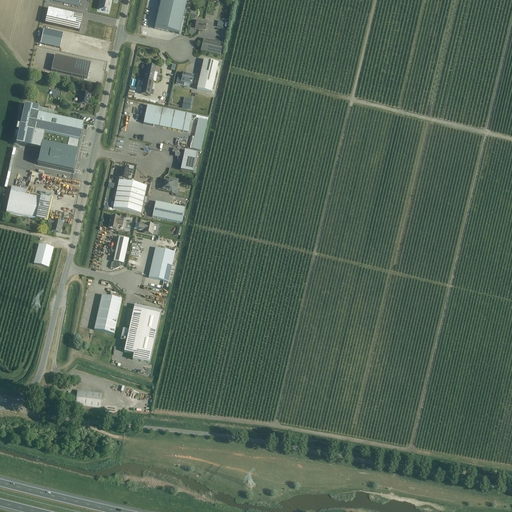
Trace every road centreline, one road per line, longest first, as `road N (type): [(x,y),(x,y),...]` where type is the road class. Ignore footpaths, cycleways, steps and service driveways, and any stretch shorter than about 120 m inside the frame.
road 1 (unclassified): [(17,400),(31,415),(245,439),(511,489)]
road 2 (tertiary): [(17,400),(40,372),(67,268)]
road 3 (motorway): [(123,511),(0,481)]
